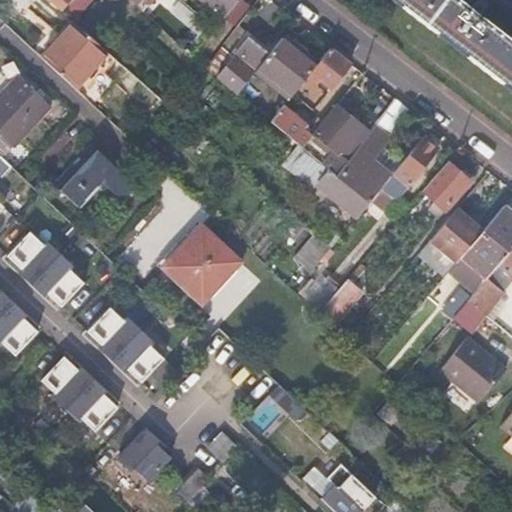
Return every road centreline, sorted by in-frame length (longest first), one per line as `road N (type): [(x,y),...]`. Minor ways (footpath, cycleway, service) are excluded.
road 1 (residential): [(306,0),(511,158)]
road 2 (residential): [(176,440),(0,272)]
